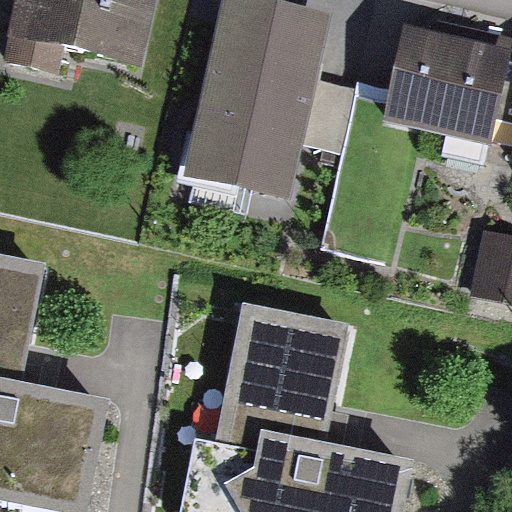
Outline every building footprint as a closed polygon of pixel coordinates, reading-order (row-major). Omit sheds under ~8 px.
[(65,48),(141,66),(157,0),(16,0),(2,61),(59,75),(65,48)] [(221,0),(180,175),(293,201),(305,146),(339,154),(354,91),(319,83),(336,11),(289,0),(221,0)] [(447,133),(443,154),(489,164),(498,122),(511,125),(511,46),(402,23),(382,119),(447,133)] [(474,294),(511,303),(511,243),(486,238),(474,294)] [(43,276),(0,267),(0,509),(14,511),(89,511),(111,406),(20,388),(43,276)] [(347,334),(242,313),(214,450),(190,445),(176,511),(403,511),(413,466),(324,448),(347,334)]
